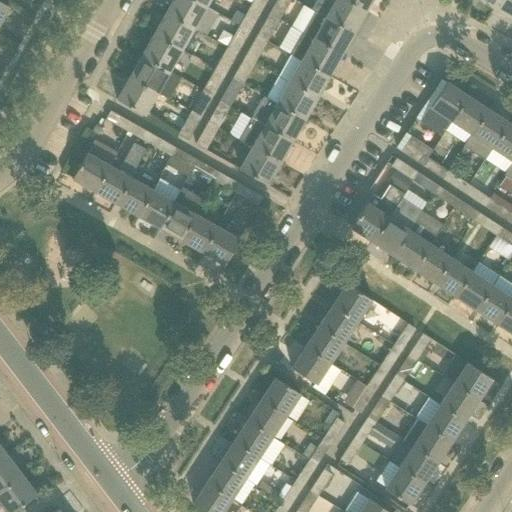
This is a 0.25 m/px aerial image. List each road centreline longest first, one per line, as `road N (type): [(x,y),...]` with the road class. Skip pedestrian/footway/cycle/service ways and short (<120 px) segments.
road 1 (residential): [(112,483),(144,458),(415,46),(433,36),(457,41),(511,72)]
road 2 (residential): [(0,177),(28,151),(112,0)]
road 3 (residential): [(112,483),(0,337)]
